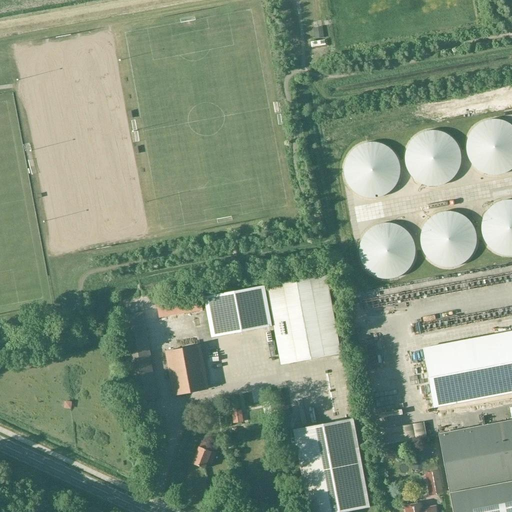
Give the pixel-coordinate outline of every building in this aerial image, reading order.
[(464,144),(464,146),(464,149),(464,152),(465,155),(466,157),(467,159),(468,162),(469,164),(471,166),(474,168),(476,170),(479,171),(481,172),(484,173),(486,174),(489,174),(491,174),(494,174),(496,174),(499,173),(502,172),(505,171),(507,170),(509,168),(511,166),(511,165),(511,126),(510,125),(507,123),(505,121),(503,120),(500,119),(498,119),(495,118),(492,118),(489,118),(486,119),(484,119),(481,120),(478,122),(476,123),(474,125),(471,127),(469,129),(468,131),(467,134),(465,136),(465,138),(464,141),(464,144)] [(403,152),(403,155),(403,160),(403,163),(404,166),(405,169),(406,171),(408,174),(409,176),(411,178),(413,179),(415,181),(417,182),(420,184),(422,185),(425,185),(427,186),(431,186),(433,186),(436,185),(438,185),(442,184),(444,182),(446,181),(448,180),(450,178),(452,176),(454,173),(456,171),(457,169),(458,166),(458,163),(459,161),(459,158),(459,155),(458,151),(457,148),(457,147),(455,144),(454,142),(453,140),(451,138),(449,136),(446,134),(443,133),(441,132),(438,131),(436,130),(434,130),(431,130),(429,130),(426,130),(423,130),(420,132),(417,133),(415,135),(412,136),(411,138),(409,140),(407,142),(406,144),(405,147),(403,152)] [(342,166),(342,169),(342,172),(342,174),(343,178),(344,180),(345,182),(346,185),(348,187),(350,189),(351,190),(354,192),(356,194),(359,195),(362,196),(364,197),(367,197),(369,197),(372,197),(376,196),(378,196),(381,195),(383,194),(385,192),(388,191),(389,189),(391,187),(393,185),(394,183),(395,180),(396,178),(397,174),(398,171),(398,169),(398,166),(397,164),(397,161),(396,158),(395,156),(393,153),(390,149),(388,148),(386,146),(383,144),(381,143),(378,142),(375,141),(372,141),(370,141),(367,141),(365,141),(362,142),(359,143),(357,144),(354,145),(352,147),(350,149),(348,151),(346,153),(345,155),(344,158),(342,163),(342,166)] [(479,221),(479,224),(479,229),(479,232),(480,235),(481,237),(483,242),(485,245),(486,246),(489,248),(491,251),(493,252),(496,253),(498,254),(501,255),(504,255),(506,255),(509,255),(511,254),(511,199),(509,199),(507,199),(504,199),(502,199),(498,200),(496,201),(494,202),(491,203),(489,205),(487,207),(485,209),(484,211),(482,213),(481,216),(480,218),(479,221)] [(418,235),(418,238),(418,241),(418,244),(419,247),(420,249),(422,254),(424,256),(426,258),(428,260),(430,262),(433,263),(435,264),(438,265),(440,266),(443,266),(445,266),(448,266),(450,266),(453,265),(456,264),(458,263),(461,262),(464,260),(466,258),(467,256),(469,254),(470,252),(472,249),(473,246),(473,244),(474,241),(474,238),(474,235),(473,233),(473,230),(472,227),(470,225),(469,222),(467,220),(465,218),(463,216),(461,215),(459,213),(457,212),(454,211),(452,211),(449,210),(446,210),(444,210),(440,211),(437,212),(435,212),(432,213),(430,215),(428,216),(426,218),(424,220),(422,223),(421,225),(420,227),(419,230),(418,232),(418,235)] [(357,247),(357,250),(357,253),(357,255),(358,258),(359,261),(360,263),(362,266),(364,268),(365,270),(367,272),(370,273),(372,275),(375,276),(379,277),(381,278),(385,278),(388,278),(391,277),(393,277),(395,276),(398,274),(400,273),(402,272),(404,270),(406,268),(408,265),(409,264),(410,261),(411,258),(412,256),(413,254),(413,250),(413,248),(412,244),(412,241),(411,239),(410,237),(408,234),(407,232),(405,230),(403,228),(400,226),(398,225),(395,224),(393,223),(390,222),(388,222),(385,221),(383,222),(380,222),(377,222),(374,224),(372,225),(369,226),(367,228),(365,230),(363,232),(361,234),(359,238),(358,241),(357,244),(357,247)] [(266,285),(274,326),(281,365),(341,354),(326,274),(266,285)] [(212,338),(274,326),(266,285),(266,284),(264,285),(264,286),(204,297),(212,338)] [(447,285),(447,286),(442,287),(444,293),(455,290),(454,284),(447,285)] [(155,299),(157,306),(159,318),(202,310),(199,292),(155,299)] [(158,399),(150,355),(142,312),(118,317),(134,403),(158,399)] [(511,331),(422,349),(433,408),(511,392),(511,331)] [(209,390),(200,347),(166,353),(172,385),(174,396),(209,390)] [(241,411),(231,412),(233,424),(242,423),(241,411)] [(293,430),(308,511),(345,511),(370,507),(353,418),(293,430)] [(452,511),(511,511),(511,419),(438,434),(452,511)] [(204,469),(211,453),(208,451),(210,445),(201,442),(192,465),(204,469)] [(416,446),(412,464),(425,467),(430,449),(416,446)] [(438,471),(426,473),(430,495),(442,492),(438,471)] [(405,506),(405,511),(436,511),(435,506),(422,509),(421,503),(405,506)]
